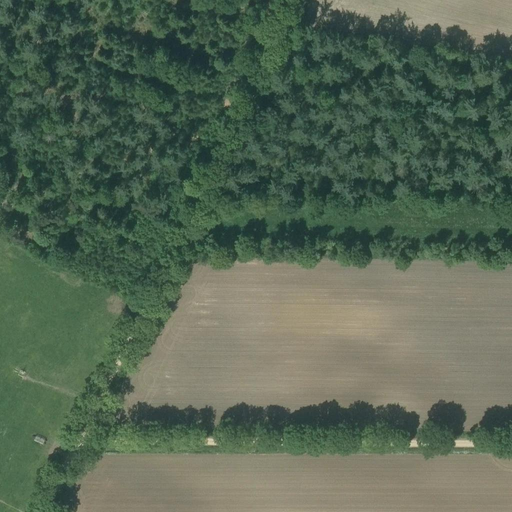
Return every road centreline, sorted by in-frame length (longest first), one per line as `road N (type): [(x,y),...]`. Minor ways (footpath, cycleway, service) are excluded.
road 1 (track): [(299,0),(80,439)]
road 2 (track): [(80,439),(511,443)]
